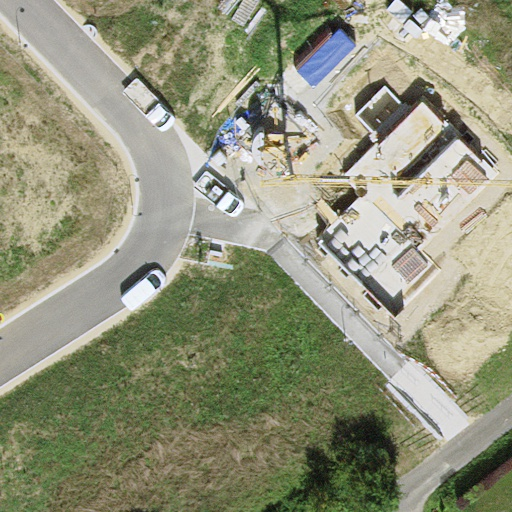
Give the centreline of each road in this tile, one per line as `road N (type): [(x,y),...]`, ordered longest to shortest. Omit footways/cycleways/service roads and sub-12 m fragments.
road 1 (residential): [(24,0),(141,120),(168,189),(165,226),(150,256),(0,357)]
road 2 (residential): [(511,406),(385,511)]
